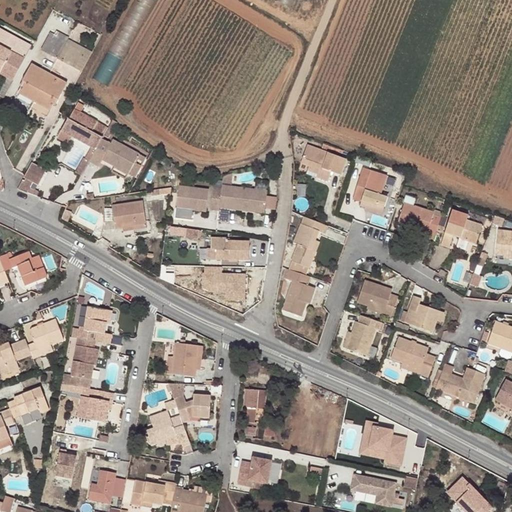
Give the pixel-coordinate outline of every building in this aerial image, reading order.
[(0,28),(0,27),(0,45),(25,59),(32,45),(0,28)] [(41,50),(58,59),(66,45),(69,40),(69,39),(59,33),(57,37),(50,33),(41,50)] [(87,50),(69,40),(66,45),(84,55),(87,50)] [(25,59),(0,45),(0,73),(7,78),(13,81),(25,59)] [(66,45),(58,59),(77,68),(84,55),(66,45)] [(87,50),(84,55),(77,68),(82,71),(92,52),(87,50)] [(19,93),(35,102),(50,74),(32,65),(24,80),(25,81),(19,93)] [(67,84),(50,74),(35,102),(51,110),(57,99),(59,100),(67,84)] [(0,91),(0,95),(4,98),(13,81),(7,78),(0,91)] [(92,147),(86,158),(90,161),(93,156),(102,140),(102,138),(103,137),(100,135),(102,132),(95,129),(99,121),(76,109),(70,119),(69,119),(62,131),(92,147)] [(113,141),(111,145),(102,140),(93,156),(90,161),(89,162),(98,167),(102,161),(128,174),(138,154),(113,141)] [(308,166),(318,170),(317,175),(316,177),(327,181),(331,172),(340,175),(345,159),(307,145),(300,163),(308,166)] [(138,154),(128,174),(134,178),(145,158),(138,154)] [(78,173),(82,175),(89,162),(90,161),(86,158),(78,173)] [(47,170),(34,162),(25,177),(39,185),(47,170)] [(317,175),(318,170),(308,166),(306,171),(317,175)] [(361,202),(376,206),(377,204),(384,206),(387,197),(381,195),(387,176),(371,171),(368,180),(359,177),(353,199),(361,202)] [(222,186),(231,188),(232,174),(223,177),(222,186)] [(231,188),(222,186),(222,189),(213,188),(210,210),(219,212),(220,209),(265,214),(267,192),(231,188)] [(209,191),(179,187),(176,209),(206,213),(209,191)] [(381,215),(384,206),(377,204),(376,206),(361,202),(359,206),(365,207),(364,210),(381,215)] [(116,230),(124,229),(123,227),(134,225),(135,228),(147,226),(143,203),(113,207),(116,230)] [(426,233),(425,236),(434,239),(436,230),(438,225),(440,218),(432,215),(433,212),(404,203),(397,223),(426,233)] [(66,209),(63,218),(69,222),(73,212),(66,209)] [(453,236),(461,238),(476,243),(482,225),(466,220),(468,215),(452,209),(440,245),(449,248),(453,236)] [(326,226),(304,217),(294,243),(298,245),(292,261),(293,262),(309,268),(315,251),(311,249),(315,240),(318,231),(323,233),(326,226)] [(199,232),(171,229),(170,234),(198,238),(199,232)] [(509,255),(508,258),(508,259),(511,259),(511,236),(511,231),(498,230),(495,253),(503,254),(509,255)] [(182,237),(170,236),(168,250),(181,252),(182,237)] [(216,249),(215,260),(249,261),(250,242),(226,241),(226,239),(211,238),(210,249),(216,249)] [(459,242),(475,247),(476,243),(461,238),(459,242)] [(0,257),(0,258),(1,260),(5,271),(18,266),(26,286),(47,277),(39,256),(31,258),(29,252),(10,259),(8,254),(0,257)] [(0,284),(0,285),(9,282),(5,271),(1,260),(0,260),(0,284)] [(290,271),(291,271),(306,276),(309,268),(293,262),(290,271)] [(248,300),(248,272),(224,271),(224,265),(205,265),(205,291),(228,291),(227,299),(248,300)] [(290,271),(286,269),(283,278),(292,281),(282,311),(299,316),(303,303),(305,304),(309,305),(314,289),(307,286),(310,278),(306,276),(291,271),(290,271)] [(438,274),(445,278),(447,274),(440,270),(438,274)] [(475,271),(471,281),(479,284),(483,275),(475,271)] [(387,293),(388,288),(365,280),(357,303),(368,306),(385,312),(384,315),(391,317),(398,297),(391,294),(387,293)] [(421,299),(413,296),(407,312),(405,318),(403,323),(421,329),(422,329),(433,333),(436,321),(440,311),(420,304),(421,299)] [(368,306),(367,309),(384,315),(385,312),(368,306)] [(81,327),(78,339),(95,342),(96,342),(110,344),(112,335),(104,334),(106,324),(109,311),(88,307),(85,328),(84,328),(81,327)] [(440,311),(436,321),(441,323),(445,312),(440,311)] [(378,331),(381,323),(361,316),(359,323),(356,322),(352,334),(346,349),(366,357),(375,330),(378,331)] [(28,346),(32,356),(33,359),(40,356),(39,353),(52,348),(51,345),(64,340),(57,320),(32,329),(32,330),(31,330),(31,331),(31,332),(35,343),(28,346)] [(487,344),(511,352),(511,328),(495,322),(487,344)] [(396,323),(394,328),(407,332),(409,328),(396,323)] [(346,349),(352,334),(348,332),(343,348),(346,349)] [(123,344),(125,336),(116,333),(114,342),(123,344)] [(403,364),(420,370),(418,375),(427,378),(435,358),(426,355),(428,350),(398,338),(390,359),(403,364)] [(69,386),(83,388),(89,389),(93,370),(94,366),(96,366),(99,350),(94,349),(95,342),(78,339),(69,386)] [(17,362),(32,356),(28,346),(26,340),(10,346),(9,344),(0,347),(0,374),(1,376),(20,369),(17,362)] [(193,369),(194,359),(197,359),(198,346),(175,345),(174,359),(173,376),(195,378),(196,370),(196,369),(193,369)] [(39,353),(40,356),(54,351),(52,348),(39,353)] [(418,375),(420,370),(403,364),(401,369),(418,375)] [(455,381),(456,377),(451,375),(454,368),(444,365),(442,371),(438,381),(436,389),(435,389),(473,404),(485,375),(468,368),(463,379),(460,378),(459,382),(455,381)] [(438,381),(442,371),(439,370),(433,388),(436,389),(438,381)] [(511,383),(506,381),(496,401),(507,407),(510,400),(511,401),(511,383)] [(82,394),(83,388),(69,386),(68,385),(67,392),(82,394)] [(193,396),(192,402),(185,404),(183,397),(183,386),(168,385),(170,392),(173,401),(179,416),(182,423),(190,421),(185,409),(192,407),(191,418),(200,418),(209,419),(210,397),(193,396)] [(15,401),(8,404),(10,409),(14,419),(21,416),(39,409),(40,413),(49,410),(41,388),(14,399),(15,401)] [(246,389),(245,407),(248,408),(247,416),(256,417),(256,408),(265,409),(267,391),(246,389)] [(112,403),(114,394),(94,390),(92,399),(90,398),(86,420),(105,423),(108,410),(109,402),(112,403)] [(173,401),(163,405),(166,412),(167,412),(170,420),(179,416),(173,401)] [(5,426),(15,422),(14,419),(10,409),(0,412),(0,416),(1,416),(5,426)] [(25,426),(43,420),(40,413),(39,409),(21,416),(25,426)] [(190,444),(182,423),(179,416),(170,420),(167,412),(166,412),(149,419),(153,429),(146,432),(148,438),(146,439),(149,448),(157,445),(157,447),(166,444),(165,441),(175,438),(177,442),(179,446),(181,445),(182,447),(190,444)] [(0,440),(9,437),(5,426),(1,416),(0,416),(0,440)] [(360,454),(404,464),(410,436),(397,433),(398,427),(368,420),(360,454)] [(275,423),(267,422),(266,435),(274,436),(275,423)] [(245,438),(255,439),(256,428),(249,427),(246,427),(245,438)] [(9,437),(0,440),(0,445),(11,441),(9,437)] [(166,444),(167,446),(177,442),(175,438),(165,441),(166,444)] [(65,455),(59,454),(55,476),(72,479),(76,457),(65,455)] [(240,463),(238,479),(240,479),(251,480),(256,481),(258,465),(240,463)] [(266,466),(258,465),(256,481),(264,482),(266,466)] [(408,477),(419,479),(421,467),(410,465),(408,477)] [(89,500),(110,504),(112,496),(116,478),(117,474),(100,471),(97,485),(92,484),(89,500)] [(391,503),(395,484),(353,475),(352,483),(355,484),(354,490),(377,495),(376,500),(391,503)] [(406,477),(405,485),(417,488),(419,479),(408,477),(406,477)] [(455,502),(455,503),(459,507),(463,511),(487,511),(492,508),(462,477),(446,493),(455,502)] [(126,480),(116,478),(112,496),(123,499),(126,480)] [(175,488),(175,485),(165,483),(164,487),(157,485),(135,481),(130,504),(141,506),(142,506),(142,502),(152,504),(162,506),(162,503),(163,499),(172,501),(174,490),(175,488)] [(182,491),(174,490),(172,501),(171,505),(169,511),(203,511),(206,496),(193,494),(192,496),(182,494),(182,491)] [(14,499),(6,497),(3,508),(2,511),(4,511),(10,511),(15,499),(14,499)]
